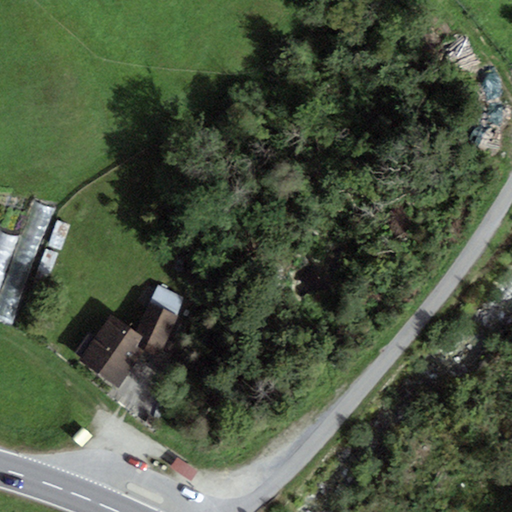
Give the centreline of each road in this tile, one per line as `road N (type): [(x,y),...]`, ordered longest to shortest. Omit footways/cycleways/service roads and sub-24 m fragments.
road 1 (residential): [(243,511),(401,341),(469,257),(511,187)]
road 2 (primary): [(122,511),(0,464)]
